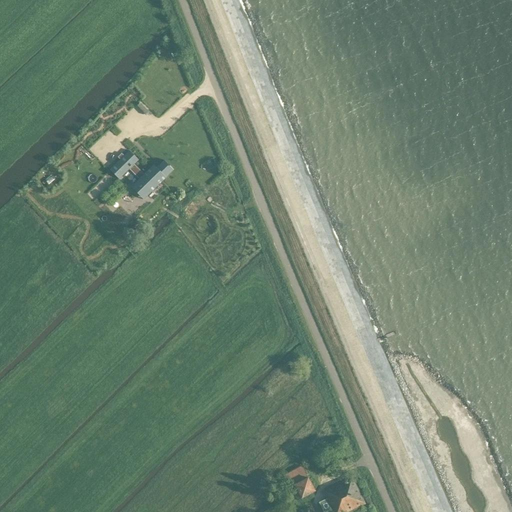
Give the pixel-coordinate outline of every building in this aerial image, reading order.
[(173,107),(165,115),(173,124),(182,115),(173,107)] [(192,171),(218,148),(206,135),(194,146),(191,144),(178,156),(192,171)] [(124,164),(114,174),(123,184),(133,174),(143,184),(135,191),(148,204),(149,203),(170,182),(178,174),(174,170),(173,168),(172,169),(168,165),(161,172),(158,169),(148,179),(138,169),(143,165),(133,155),(128,160),(126,158),(121,162),(124,164)] [(109,174),(91,190),(116,216),(133,199),(109,174)] [(291,478),(302,502),(321,494),(310,469),(291,478)] [(361,511),(367,509),(354,483),(329,495),(333,504),(331,505),(333,511),(361,511)]
